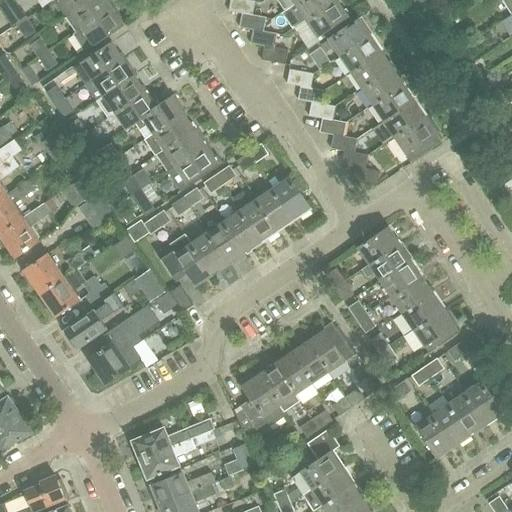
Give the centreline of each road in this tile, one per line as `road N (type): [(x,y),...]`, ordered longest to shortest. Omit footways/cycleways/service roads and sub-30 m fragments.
road 1 (residential): [(85,435),(192,380),(235,309),(355,226)]
road 2 (residential): [(355,226),(286,123),(253,93),(204,25),(194,0)]
road 3 (residential): [(511,334),(413,187),(355,226)]
road 4 (residential): [(85,435),(0,311)]
